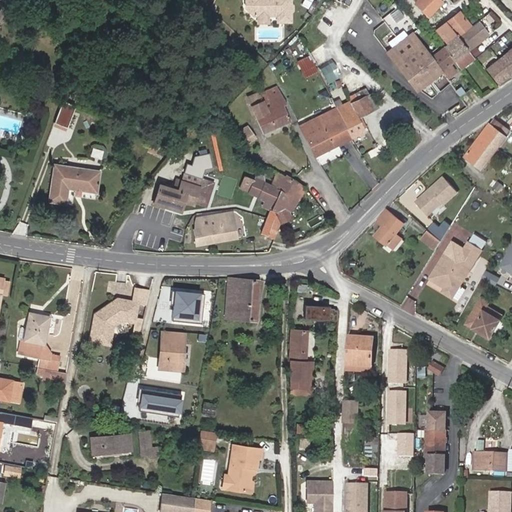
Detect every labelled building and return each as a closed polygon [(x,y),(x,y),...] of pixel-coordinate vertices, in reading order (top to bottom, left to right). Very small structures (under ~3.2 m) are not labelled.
[(245,0),(246,0),(246,6),(254,13),(258,13),(268,13),(278,13),(278,19),(291,19),(291,10),(292,8),(292,3),(291,1),(290,0),(245,0)] [(416,0),(414,2),(424,13),(436,0),(416,0)] [(468,61),(474,57),(469,50),(458,37),(471,27),(459,12),(435,30),(446,45),(444,46),(454,60),(461,69),(470,63),(468,61)] [(458,37),(469,50),(487,35),(478,21),(471,27),(458,37)] [(439,71),(441,70),(431,56),(429,54),(412,32),(386,53),(415,90),(439,71)] [(431,56),(441,70),(454,60),(444,46),(431,56)] [(511,48),(485,70),(498,85),(511,74),(511,48)] [(316,71),(308,56),(298,61),(305,77),(316,71)] [(456,77),(451,81),(457,89),(461,86),(456,77)] [(258,92),(247,97),(263,132),(289,120),(282,106),(286,104),(276,86),(259,94),(258,92)] [(335,109),(343,124),(350,137),(364,131),(357,117),(377,107),(370,92),(335,109)] [(55,121),(67,126),(75,105),(63,101),(55,121)] [(343,124),(335,109),(319,117),(327,132),(343,124)] [(327,132),(319,117),(300,126),(308,142),(327,132)] [(509,130),(494,120),(491,125),(490,124),(466,156),(482,168),(506,137),(505,136),(509,130)] [(343,124),(327,132),(333,146),(350,137),(343,124)] [(246,125),(239,130),(248,143),(255,138),(246,125)] [(333,146),(327,132),(308,142),(315,156),(333,146)] [(109,149),(96,144),(89,158),(103,164),(109,149)] [(96,191),(99,170),(54,164),(49,201),(65,203),(68,188),(96,191)] [(286,176),(276,171),(269,185),(279,191),(293,197),(300,184),(287,175),(286,176)] [(197,187),(201,178),(183,172),(178,190),(159,184),(154,203),(180,211),(183,200),(192,203),(197,187)] [(279,191),(269,185),(269,186),(245,177),(240,189),(274,202),(279,191)] [(197,187),(205,189),(208,180),(201,178),(197,187)] [(424,194),(413,204),(425,217),(439,204),(441,206),(455,194),(441,178),(429,189),(431,191),(426,196),(424,194)] [(305,187),(300,184),(293,197),(286,210),(290,212),(305,187)] [(200,205),(205,189),(197,187),(192,203),(200,205)] [(279,191),(274,202),(271,209),(288,199),(293,197),(279,191)] [(286,210),(293,197),(288,199),(271,209),(279,224),(291,219),(290,212),(286,210)] [(279,224),(271,209),(260,232),(274,238),(279,224)] [(404,224),(386,210),(377,221),(383,226),(376,235),(393,250),(402,239),(396,234),(404,224)] [(207,225),(206,216),(205,214),(197,215),(194,230),(196,245),(236,238),(232,212),(217,214),(218,223),(207,225)] [(217,214),(206,216),(207,225),(218,223),(217,214)] [(429,230),(441,240),(450,225),(439,216),(429,230)] [(435,250),(441,240),(428,231),(421,239),(435,250)] [(446,288),(443,292),(457,301),(464,290),(458,286),(485,242),(473,234),(456,261),(444,254),(430,277),(446,288)] [(511,244),(501,265),(511,271),(511,244)] [(482,277),(495,284),(499,278),(486,271),(482,277)] [(256,322),(259,281),(230,278),(226,319),(256,322)] [(10,281),(4,280),(2,294),(8,295),(10,281)] [(203,289),(172,287),(170,319),(201,321),(203,289)] [(135,289),(134,302),(138,303),(147,304),(150,291),(135,289)] [(488,302),(481,298),(466,323),(491,337),(500,321),(499,320),(502,315),(487,305),(488,302)] [(94,316),(90,341),(110,344),(113,327),(121,321),(126,322),(127,319),(135,320),(135,317),(138,303),(134,302),(123,300),(123,303),(115,301),(94,316)] [(305,306),(304,319),(337,321),(338,311),(334,311),(334,310),(329,310),(330,307),(305,306)] [(49,359),(50,357),(50,353),(44,344),(49,317),(30,313),(26,329),(21,328),(19,339),(22,340),(19,353),(42,357),(49,359)] [(142,325),(134,324),(133,331),(140,332),(142,325)] [(305,389),(306,364),(308,331),(291,330),(289,377),(289,389),(291,389),(305,389)] [(162,333),(161,343),(165,343),(164,355),(182,357),(184,335),(162,333)] [(345,367),(369,368),(371,340),(347,338),(345,367)] [(409,348),(389,348),(389,382),(408,383),(409,348)] [(164,355),(160,354),(159,370),(169,371),(170,362),(163,361),(164,355)] [(182,357),(164,355),(163,361),(170,362),(169,371),(183,372),(184,362),(182,362),(182,357)] [(40,369),(58,372),(60,359),(50,357),(49,359),(42,357),(40,369)] [(291,389),(291,394),(311,395),(313,364),(306,364),(305,389),(291,389)] [(430,370),(440,375),(443,370),(433,365),(430,370)] [(345,367),(344,375),(368,377),(369,368),(345,367)] [(45,381),(64,385),(66,374),(58,372),(40,369),(39,374),(46,375),(45,381)] [(0,398),(19,402),(22,383),(0,379),(0,398)] [(184,391),(137,384),(134,408),(180,414),(184,391)] [(408,390),(389,389),(388,424),(407,424),(408,390)] [(357,403),(344,403),(344,424),(357,424),(357,403)] [(430,457),(429,473),(445,474),(447,414),(431,413),(430,430),(428,430),(427,456),(430,457)] [(216,432),(200,430),(198,444),(214,447),(216,432)] [(151,455),(151,448),(149,432),(140,433),(142,456),(151,455)] [(413,433),(399,432),(398,456),(413,456),(413,433)] [(93,456),(131,451),(129,434),(92,438),(93,456)] [(249,467),(255,468),(256,468),(258,458),(260,458),(261,449),(233,446),(229,476),(230,478),(229,489),(249,491),(250,480),(251,474),(249,471),(249,467)] [(151,457),(163,456),(162,447),(151,448),(151,455),(151,457)] [(475,470),(506,472),(506,455),(476,454),(475,470)] [(204,480),(216,480),(216,459),(204,459),(204,480)] [(331,511),(332,481),(324,481),(324,484),(307,484),(307,502),(314,502),(314,511),(331,511)] [(367,511),(368,484),(348,484),(347,511),(367,511)] [(162,493),(159,511),(192,511),(194,507),(195,498),(162,493)] [(406,511),(407,493),(387,493),(386,511),(406,511)] [(490,493),(489,511),(510,511),(511,494),(490,493)] [(194,507),(208,509),(209,500),(195,498),(194,507)]
